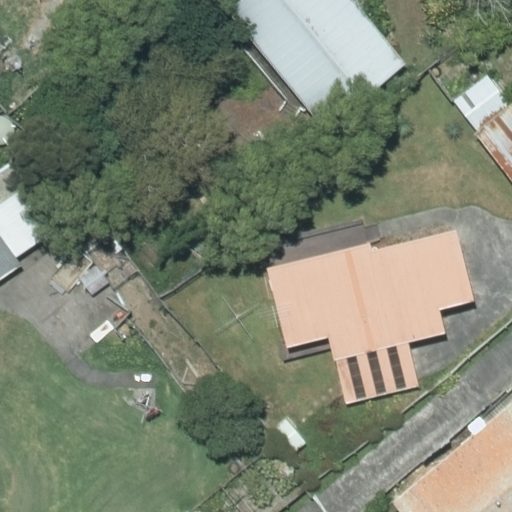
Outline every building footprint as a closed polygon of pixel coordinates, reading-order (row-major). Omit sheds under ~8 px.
[(247,0),(243,4),(341,123),(421,58),(373,0),(247,0)] [(488,126),(481,131),(497,151),(511,139),(511,89),(497,71),(465,97),(488,126)] [(221,201),(182,233),(202,258),(242,227),(221,201)] [(0,209),(0,282),(34,259),(0,209)] [(390,236),(288,260),(305,342),(347,333),(361,397),(433,381),(422,336),(461,327),(456,303),(491,294),(476,222),(391,241),(390,236)] [(511,511),(511,414),(414,495),(427,511),(511,511)]
